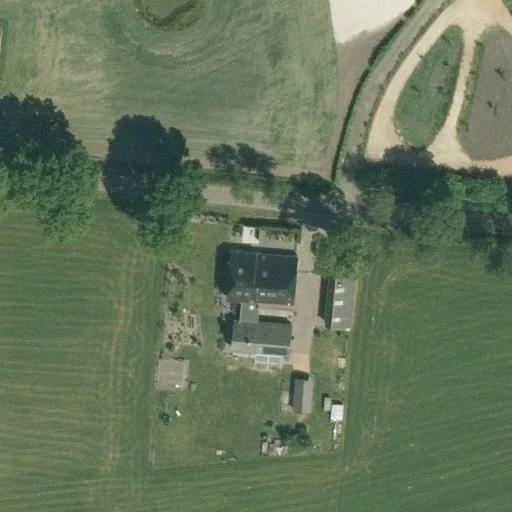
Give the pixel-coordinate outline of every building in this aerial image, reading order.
[(242,300),(240,316),(256,318),(257,307),(255,307),(256,300),(292,304),(297,257),(256,253),(256,252),(231,250),(226,299),(242,300)] [(331,259),(325,324),(350,326),(356,262),(331,259)] [(256,321),(256,318),(240,316),(240,320),(234,319),(231,349),(288,354),(291,324),(256,321)] [(162,403),(190,403),(191,369),(162,369),(162,403)] [(304,372),(305,399),(318,398),(317,371),(304,372)]
